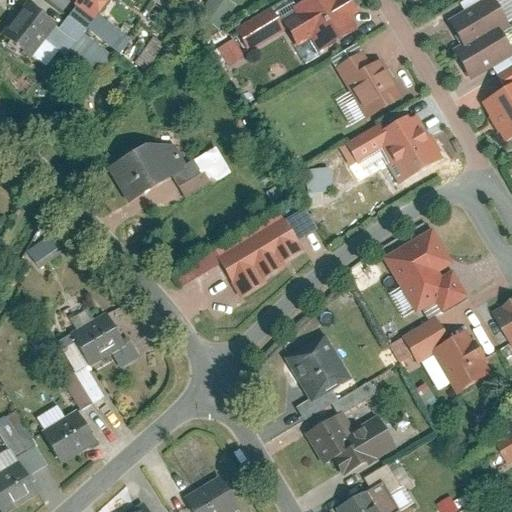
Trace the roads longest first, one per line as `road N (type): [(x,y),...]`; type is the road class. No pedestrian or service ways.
road 1 (residential): [(0,135),(149,296),(210,386)]
road 2 (residential): [(442,175),(288,276),(210,386)]
road 3 (residential): [(70,511),(210,386)]
road 4 (residential): [(470,159),(379,0)]
road 5 (residential): [(210,386),(290,511)]
